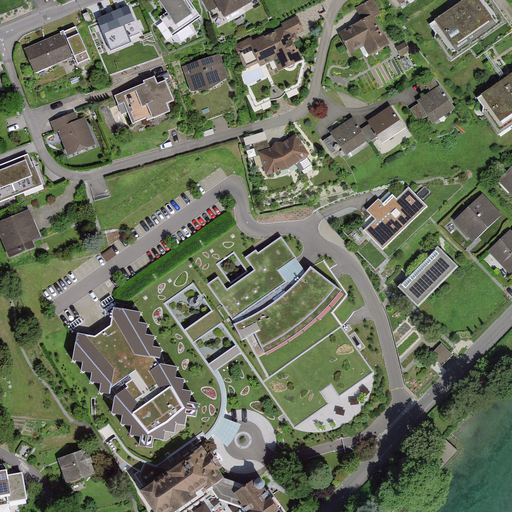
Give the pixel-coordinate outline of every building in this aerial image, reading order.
[(191,0),(190,1),(188,0),(165,0),(166,0),(173,12),(166,17),(175,31),(178,29),(181,34),(206,17),(193,0),(191,0)] [(219,0),(230,17),(256,1),(255,0),(219,0)] [(503,21),(489,0),(471,0),(435,24),(455,53),(503,21)] [(367,21),(343,33),(352,51),(370,42),(375,53),(392,44),(378,16),(382,14),(375,1),(361,9),(367,21)] [(125,8),(96,19),(108,47),(137,35),(125,8)] [(251,39),(236,46),(245,67),(270,57),(271,61),(274,59),(279,70),(302,61),(298,51),(296,52),(292,43),(298,40),(295,34),(303,31),(297,18),(283,24),(284,28),(277,31),(278,32),(253,43),(251,39)] [(66,35),(30,51),(39,72),(75,56),(66,35)] [(409,43),(400,47),(404,54),(413,50),(409,43)] [(219,56),(184,68),(192,90),(208,88),(227,78),(219,56)] [(146,85),(116,97),(122,114),(128,111),(133,123),(146,117),(147,120),(169,112),(165,104),(173,101),(165,82),(158,86),(155,78),(144,82),(146,85)] [(511,81),(484,99),(507,134),(511,130),(511,81)] [(442,88),(422,102),(438,124),(458,109),(442,88)] [(395,107),(372,122),(388,144),(410,129),(395,107)] [(79,113),(54,123),(59,133),(64,131),(75,155),(100,144),(89,118),(82,120),(79,113)] [(356,119),(335,134),(351,155),(372,140),(356,119)] [(301,137),(265,153),(275,174),(310,157),(301,137)] [(4,165),(16,196),(42,187),(33,162),(30,163),(28,157),(4,165)] [(0,202),(16,196),(4,165),(0,166),(0,202)] [(511,169),(500,180),(511,193),(511,169)] [(365,231),(382,249),(426,207),(409,189),(396,201),(390,195),(371,214),(377,220),(365,231)] [(482,198),(457,222),(473,239),(499,215),(482,198)] [(28,212),(0,223),(0,230),(10,256),(32,247),(29,241),(38,238),(28,212)] [(511,233),(493,252),(511,270),(511,233)] [(233,319),(242,340),(247,338),(269,378),(264,381),(294,426),(327,405),(319,392),(332,383),(340,395),(372,372),(332,312),(347,295),(324,261),(302,272),(281,240),(258,255),(256,251),(247,258),(257,271),(228,291),(218,280),(209,286),(233,319)] [(438,247),(398,288),(418,308),(458,267),(438,247)] [(111,327),(95,338),(77,335),(73,361),(84,362),(82,371),(94,373),(92,383),(103,385),(101,395),(115,397),(112,414),(124,416),(122,425),(133,427),(131,436),(164,441),(185,427),(190,392),(183,391),(184,379),(176,378),(177,368),(160,365),(162,349),(152,347),(154,337),(146,336),(147,325),(138,324),(140,314),(113,310),(111,327)] [(215,313),(186,327),(192,340),(221,326),(215,313)] [(444,365),(453,355),(441,344),(432,354),(444,365)] [(237,347),(209,364),(214,371),(242,355),(237,347)] [(91,450),(63,460),(71,484),(100,473),(91,450)] [(206,451),(147,494),(159,511),(186,511),(228,482),(206,451)] [(0,500),(21,497),(17,472),(0,474),(0,500)] [(294,511),(268,478),(245,495),(257,511),(294,511)]
